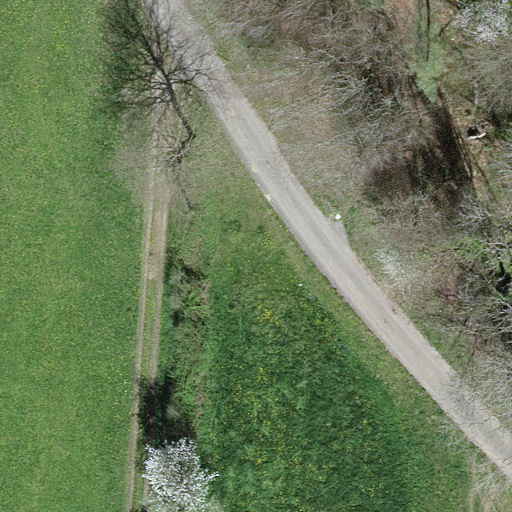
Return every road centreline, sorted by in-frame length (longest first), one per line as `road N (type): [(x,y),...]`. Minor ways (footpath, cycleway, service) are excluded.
road 1 (track): [(511,456),(326,244),(171,19)]
road 2 (track): [(135,511),(171,19)]
